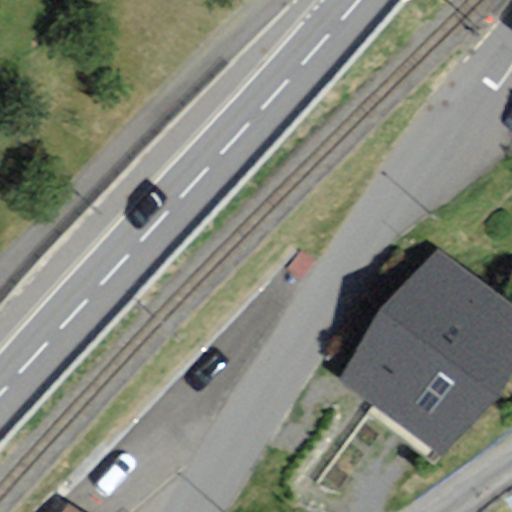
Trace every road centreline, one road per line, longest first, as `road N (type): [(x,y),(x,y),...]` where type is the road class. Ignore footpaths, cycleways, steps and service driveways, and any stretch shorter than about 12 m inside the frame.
road 1 (residential): [(511,34),(291,338),(179,511)]
road 2 (secondary): [(0,393),(357,0)]
